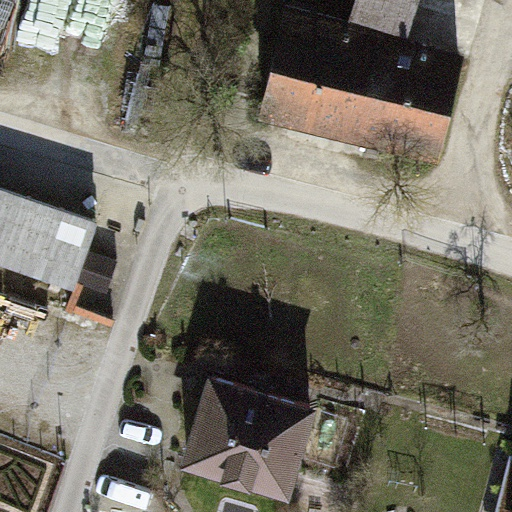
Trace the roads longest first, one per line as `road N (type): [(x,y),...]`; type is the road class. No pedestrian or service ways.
road 1 (residential): [(185,183),(72,511)]
road 2 (residential): [(511,266),(185,183)]
road 3 (residential): [(185,183),(0,129)]
